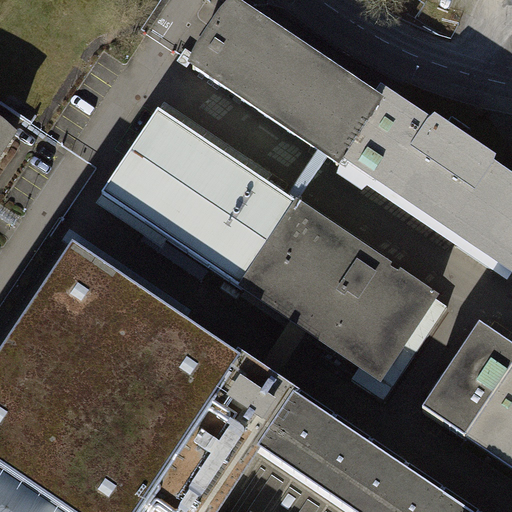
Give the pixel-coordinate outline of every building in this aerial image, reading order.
[(229,9),(189,68),(334,166),(340,158),(511,273),(511,185),(379,97),(373,106),(229,9)] [(155,112),(98,197),(239,292),(241,290),(355,367),(347,380),(368,394),(386,367),(398,374),(410,356),(397,347),(430,300),(292,206),(293,205),(155,112)] [(0,149),(8,137),(0,131),(0,149)] [(211,511),(288,399),(68,252),(0,353),(0,472),(59,511),(211,511)] [(511,350),(477,327),(419,411),(511,472),(511,350)] [(457,511),(288,399),(211,511),(457,511)]
